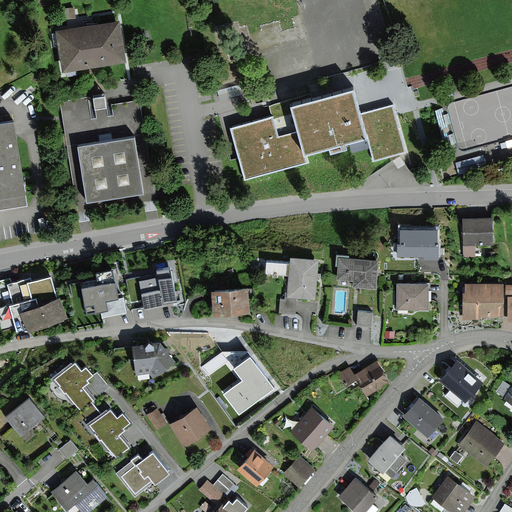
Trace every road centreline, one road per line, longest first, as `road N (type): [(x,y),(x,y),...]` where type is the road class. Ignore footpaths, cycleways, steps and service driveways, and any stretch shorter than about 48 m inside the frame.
road 1 (residential): [(0,260),(310,205),(511,195)]
road 2 (residential): [(0,349),(193,323),(372,352)]
road 3 (residential): [(372,352),(326,364),(141,511)]
road 4 (residential): [(423,355),(287,511)]
